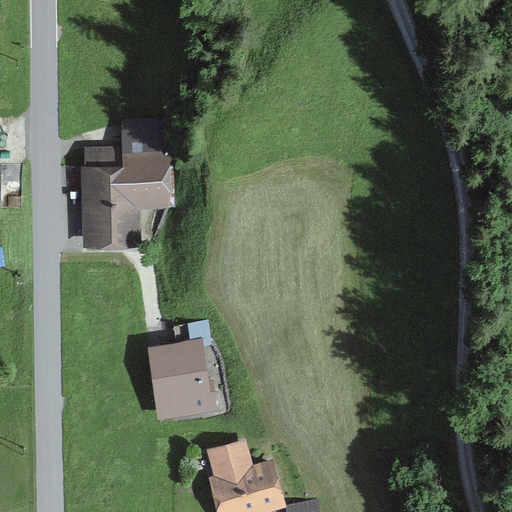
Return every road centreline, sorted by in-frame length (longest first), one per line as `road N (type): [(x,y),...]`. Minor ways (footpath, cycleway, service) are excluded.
road 1 (unclassified): [(481,511),(464,402),(464,190),(455,144),(397,0)]
road 2 (tertiary): [(48,0),(48,511)]
